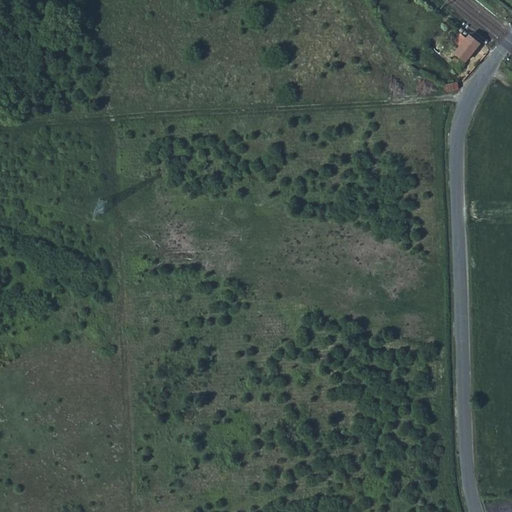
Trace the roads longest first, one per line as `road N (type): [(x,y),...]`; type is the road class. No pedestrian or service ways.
road 1 (unclassified): [(475,511),(466,478),(458,128),(470,94),(511,37)]
road 2 (track): [(470,94),(0,118)]
